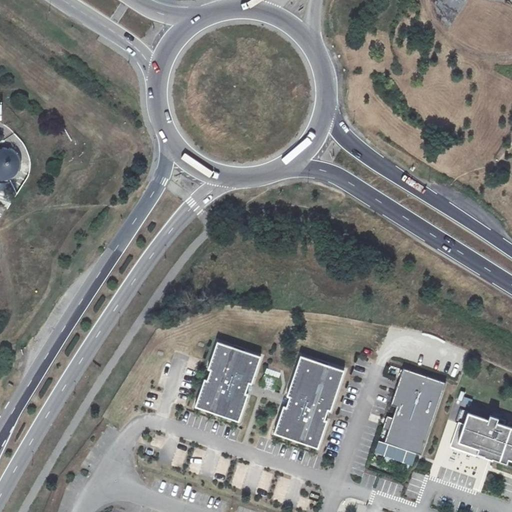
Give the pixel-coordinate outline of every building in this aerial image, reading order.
[(1,150),(0,150),(0,188),(4,189),(12,188),(15,186),(10,177),(15,174),(18,169),(18,163),(17,159),(16,157),(13,153),(8,151),(4,150),(1,150)] [(260,358),(217,344),(208,371),(211,371),(207,382),(205,381),(196,408),(239,422),(248,396),(245,395),(247,390),(249,384),(251,385),(260,358)] [(387,374),(400,378),(403,370),(390,366),(387,374)] [(384,441),(421,454),(446,382),(404,368),(403,370),(400,378),(391,404),(397,406),(384,441)] [(338,384),(295,370),(286,397),(289,398),(287,403),(285,408),(283,407),(274,434),(317,449),(326,422),(323,421),(327,410),(329,411),(338,384)] [(471,407),(472,399),(464,398),(462,406),(471,407)] [(468,412),(458,441),(478,448),(477,452),(507,462),(508,458),(511,459),(511,426),(497,422),(496,427),(487,424),(488,419),(468,412)]
